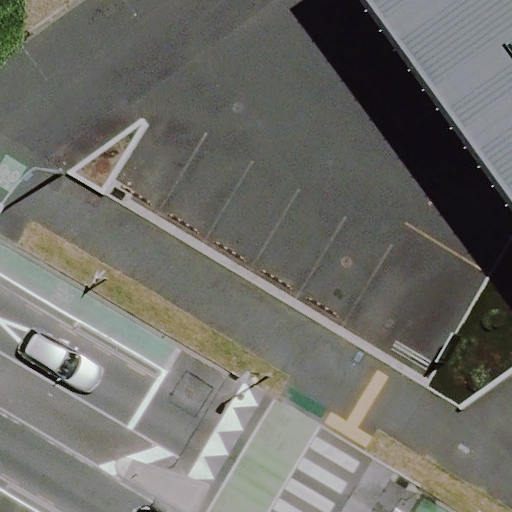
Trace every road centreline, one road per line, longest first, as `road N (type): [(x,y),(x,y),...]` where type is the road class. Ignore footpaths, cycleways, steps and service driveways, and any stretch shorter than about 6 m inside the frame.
road 1 (unknown): [(144,38),(451,272)]
road 2 (secondary): [(203,511),(0,396)]
